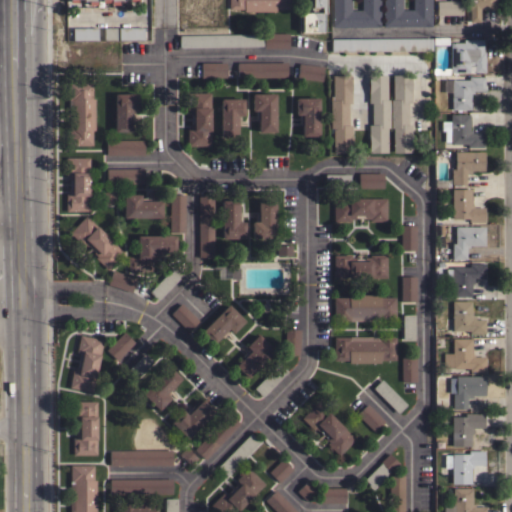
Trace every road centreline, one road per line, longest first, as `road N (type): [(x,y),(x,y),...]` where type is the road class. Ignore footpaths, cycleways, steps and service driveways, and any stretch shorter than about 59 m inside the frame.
road 1 (residential): [(193,182),(382,169),(418,197),(423,408),(352,478),(317,477)]
road 2 (secondary): [(14,0),(28,511)]
road 3 (residential): [(310,179),(306,363),(186,486),(185,511)]
road 4 (residential): [(160,0),(164,155),(193,182),(191,269),(152,317)]
road 5 (residential): [(103,299),(152,317),(317,477)]
